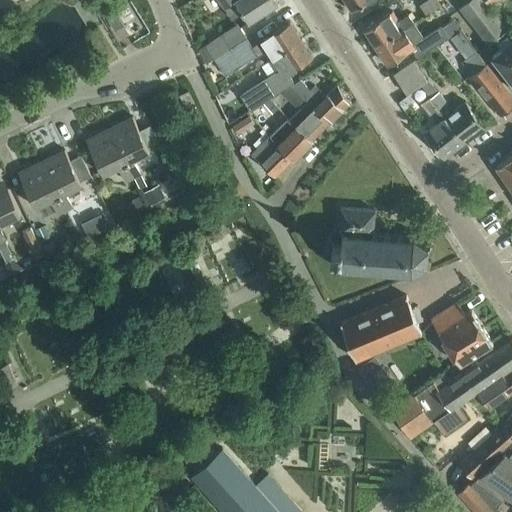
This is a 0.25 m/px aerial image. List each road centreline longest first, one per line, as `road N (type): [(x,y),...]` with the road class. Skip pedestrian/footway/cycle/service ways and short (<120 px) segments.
road 1 (residential): [(0,134),(184,48),(160,0)]
road 2 (tertiary): [(435,187),(309,0)]
road 3 (tertiary): [(511,301),(435,187)]
